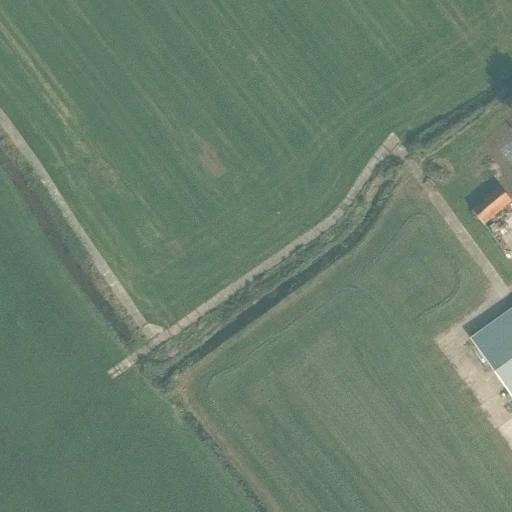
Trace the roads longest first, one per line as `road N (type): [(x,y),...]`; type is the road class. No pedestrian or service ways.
road 1 (track): [(511,427),(449,339),(503,294),(395,150),(338,211),(112,377)]
road 2 (track): [(161,341),(126,307),(0,117)]
